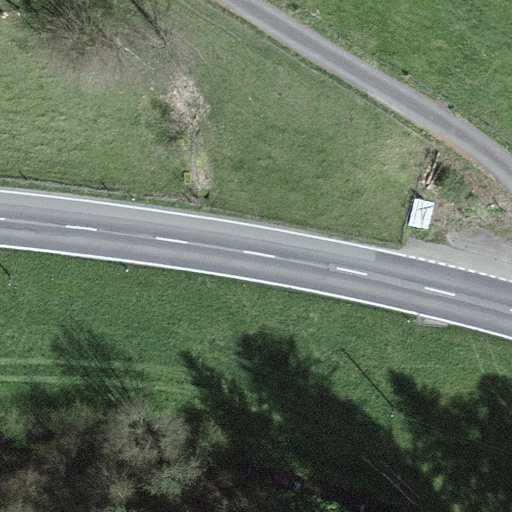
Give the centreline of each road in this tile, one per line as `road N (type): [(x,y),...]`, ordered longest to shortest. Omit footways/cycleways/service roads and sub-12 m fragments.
road 1 (secondary): [(511,309),(236,249),(0,218)]
road 2 (track): [(511,174),(232,0)]
